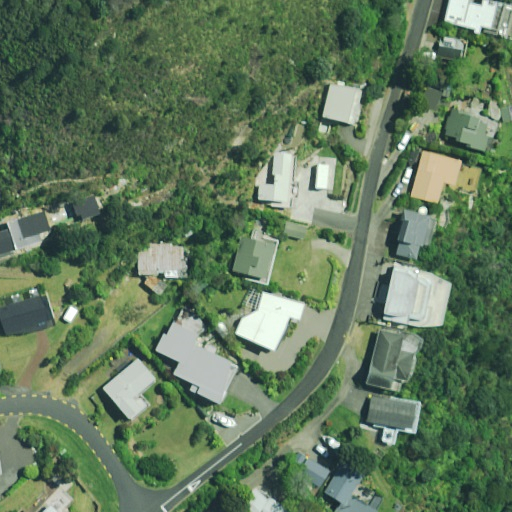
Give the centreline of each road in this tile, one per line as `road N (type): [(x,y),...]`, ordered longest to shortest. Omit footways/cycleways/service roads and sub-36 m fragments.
road 1 (residential): [(422,0),(331,353),(278,416),(157,511)]
road 2 (residential): [(0,408),(32,403),(82,425),(141,511)]
